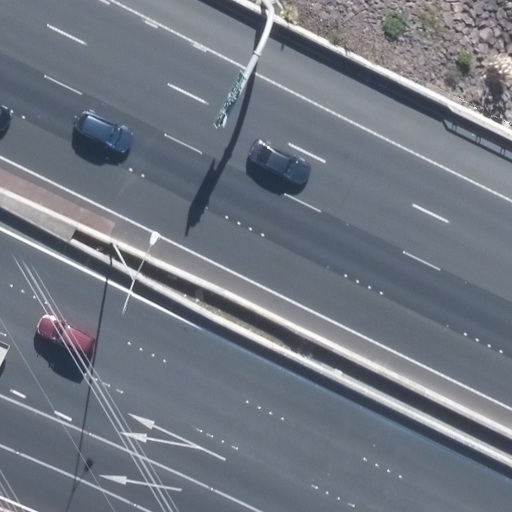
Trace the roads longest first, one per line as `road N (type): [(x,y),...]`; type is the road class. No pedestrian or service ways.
road 1 (motorway): [(0,54),(511,303)]
road 2 (motorway): [(216,448),(0,341)]
road 3 (motorway): [(216,448),(0,377)]
road 4 (motorway): [(347,511),(216,448)]
